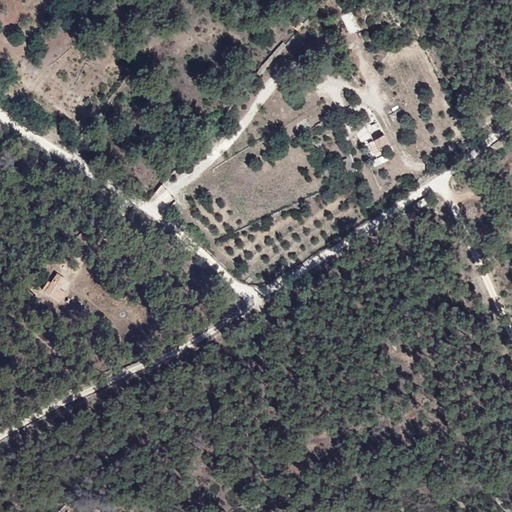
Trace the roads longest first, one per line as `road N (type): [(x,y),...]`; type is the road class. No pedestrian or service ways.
road 1 (unclassified): [(0,114),(152,213),(234,285),(258,295)]
road 2 (unclassified): [(0,436),(173,353),(243,313),(258,295)]
road 3 (unclassified): [(258,295),(438,181)]
road 4 (unclassified): [(511,335),(438,181)]
